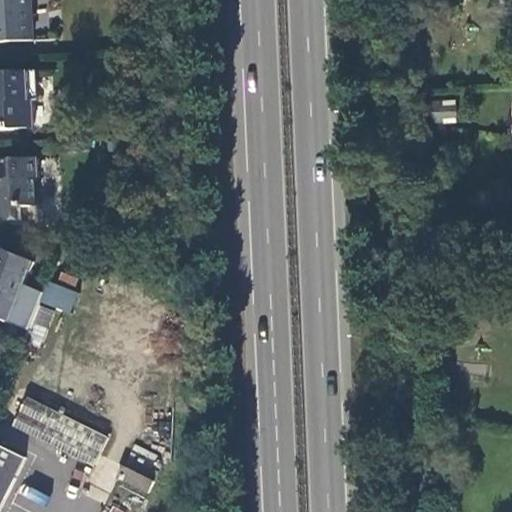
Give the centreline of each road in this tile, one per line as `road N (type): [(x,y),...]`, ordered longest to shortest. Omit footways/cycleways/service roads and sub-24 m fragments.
road 1 (trunk): [(327,511),(303,0)]
road 2 (trunk): [(255,0),(279,511)]
